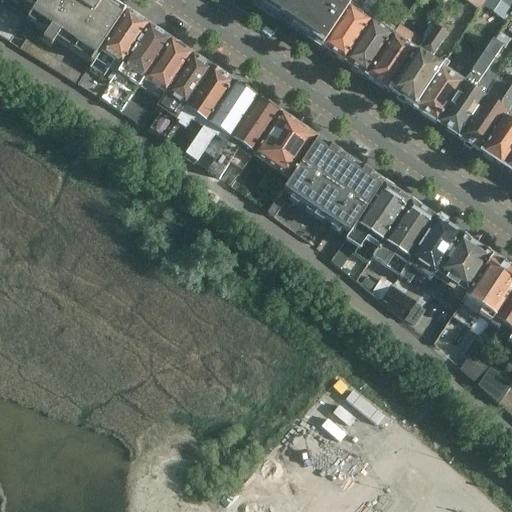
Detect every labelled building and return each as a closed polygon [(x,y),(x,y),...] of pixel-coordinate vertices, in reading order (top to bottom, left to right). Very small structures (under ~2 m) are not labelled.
[(0,40),(8,45),(24,20),(36,0),(5,0),(4,3),(0,8),(0,40)] [(36,0),(24,20),(45,35),(39,44),(48,50),(54,41),(89,65),(91,61),(124,13),(104,0),(36,0)] [(253,0),(316,41),(322,46),(352,0),(253,0)] [(342,62),(356,41),(373,16),(373,15),(361,7),(365,0),(352,0),(322,46),(320,48),(342,62)] [(483,0),(462,0),(477,10),(483,0)] [(511,0),(496,0),(511,10),(511,0)] [(95,74),(83,92),(97,100),(108,83),(110,81),(114,75),(114,74),(146,27),(124,12),(124,13),(91,61),(87,69),(95,74)] [(363,77),(395,30),(373,16),(356,41),(342,62),(363,77)] [(136,89),(141,82),(168,42),(146,27),(114,74),(114,75),(136,89)] [(388,93),(429,32),(424,30),(418,40),(397,27),(395,30),(363,77),(388,93)] [(442,41),(445,36),(432,27),(429,32),(388,93),(411,109),(438,69),(428,62),(442,41)] [(24,55),(30,46),(23,41),(17,50),(24,55)] [(485,71),(501,47),(492,41),(462,84),(435,125),(456,139),(497,79),(485,71)] [(141,82),(162,96),(189,56),(168,42),(141,82)] [(31,59),(37,50),(30,46),(24,55),(31,59)] [(39,64),(45,55),(37,50),(31,59),(39,64)] [(46,68),(52,59),(45,55),(39,64),(46,68)] [(161,142),(209,70),(189,56),(162,96),(150,114),(155,117),(145,132),(161,142)] [(52,59),(46,68),(53,73),(59,64),(52,59)] [(443,71),(448,64),(444,61),(438,69),(411,109),(435,125),(462,84),(443,71)] [(59,64),(53,73),(60,77),(66,68),(59,64)] [(66,68),(60,77),(67,82),(73,73),(66,68)] [(183,157),(231,85),(209,70),(161,142),(183,157)] [(73,73),(67,82),(75,86),(81,77),(73,73)] [(502,118),(511,102),(511,83),(510,87),(497,79),(456,139),(478,154),(502,118)] [(97,100),(114,111),(127,92),(110,81),(108,83),(97,100)] [(214,161),(255,100),(231,85),(183,157),(194,165),(202,152),(214,161)] [(119,115),(137,127),(149,108),(132,96),(119,115)] [(243,167),(249,158),(277,116),(255,100),(214,161),(211,165),(206,173),(217,180),(231,159),(243,167)] [(279,193),(314,140),(277,116),(249,158),(270,171),(260,187),(276,198),(279,193)] [(500,169),(511,150),(511,124),(502,118),(478,154),(500,169)] [(279,193),(312,215),(347,163),(314,140),(279,193)] [(511,150),(500,169),(511,176),(511,150)] [(345,238),(380,185),(347,163),(312,215),(345,238)] [(236,193),(242,184),(235,180),(229,189),(236,193)] [(370,259),(407,203),(380,185),(345,238),(344,241),(348,244),(344,250),(339,247),(329,262),(338,270),(349,254),(365,265),(369,259),(370,259)] [(273,220),(283,204),(276,199),(265,215),(273,220)] [(397,277),(433,221),(407,203),(370,259),(397,277)] [(457,237),(442,227),(442,226),(434,220),(433,221),(397,277),(407,284),(415,273),(427,282),(432,275),(457,237)] [(463,296),(488,258),(488,257),(457,236),(457,237),(432,275),(463,296)] [(488,323),(511,285),(511,273),(488,258),(463,296),(462,299),(479,310),(476,315),(488,323)] [(511,333),(511,331),(511,285),(488,323),(480,337),(489,343),(500,326),(511,333)] [(404,318),(411,308),(388,292),(380,304),(402,323),(405,319),(404,318)] [(476,388),(490,367),(492,363),(472,349),(458,371),(476,388)] [(511,382),(511,381),(490,367),(476,388),(497,406),(509,387),(511,382)] [(511,388),(509,387),(497,406),(511,419),(511,388)]
